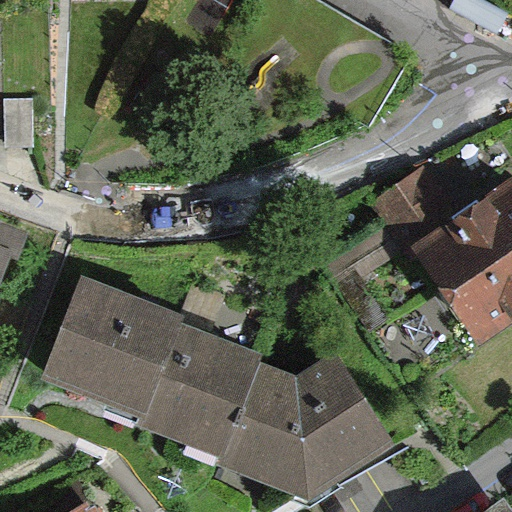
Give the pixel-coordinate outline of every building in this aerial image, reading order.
[(37,92),(7,92),(6,141),(36,141),(37,92)] [(418,171),(376,189),(389,221),(432,202),(418,171)] [(477,333),(511,309),(511,190),(422,251),(477,333)] [(0,300),(33,221),(0,207),(0,300)] [(188,314),(192,302),(88,263),(50,362),(154,401),(188,314)] [(263,342),(188,314),(154,401),(150,411),(226,440),(259,352),(263,342)] [(222,449),(311,482),(396,426),(340,341),(300,367),(259,352),(226,440),(222,449)] [(511,511),(511,489),(510,487),(476,511),(511,511)]
